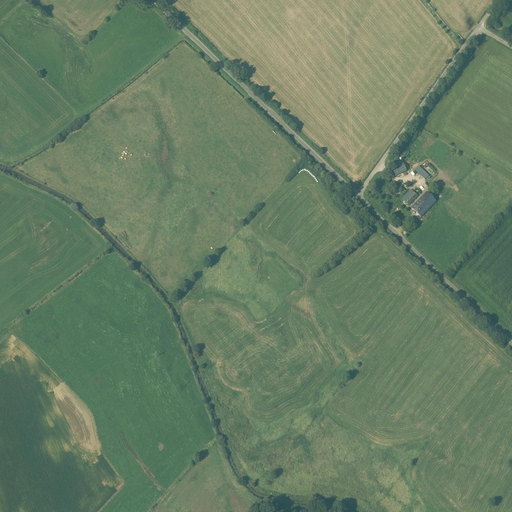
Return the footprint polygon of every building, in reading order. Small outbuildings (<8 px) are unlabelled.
[(403,164),(392,170),(396,177),(407,171),(403,164)] [(429,177),(419,168),(415,172),(425,180),(429,177)] [(414,193),(409,199),(406,196),(403,200),(409,206),(417,197),(414,193)] [(427,193),(417,203),(427,212),(436,202),(427,193)] [(427,212),(417,203),(412,209),(421,218),(427,212)]
